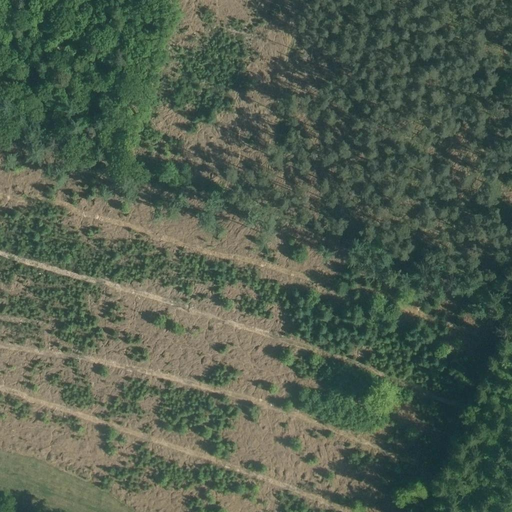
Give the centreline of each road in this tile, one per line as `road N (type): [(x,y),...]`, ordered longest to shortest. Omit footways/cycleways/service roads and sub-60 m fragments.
road 1 (track): [(511,288),(0,130)]
road 2 (track): [(418,511),(509,287)]
